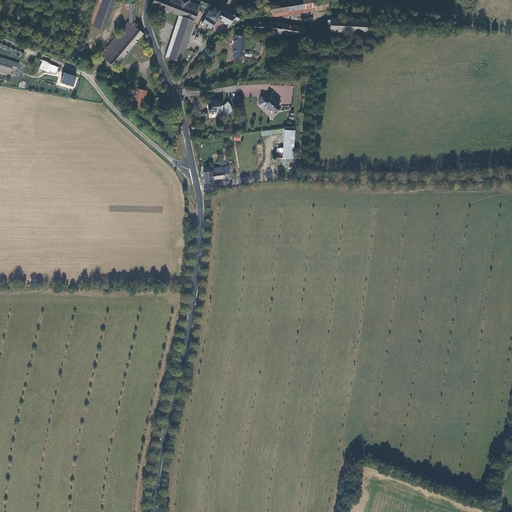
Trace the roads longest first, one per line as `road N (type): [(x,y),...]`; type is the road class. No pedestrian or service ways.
road 1 (tertiary): [(153,511),(192,305),(197,190)]
road 2 (residential): [(192,166),(160,151),(81,72),(0,38)]
road 3 (track): [(511,177),(284,178)]
road 4 (track): [(309,17),(334,12),(511,31)]
